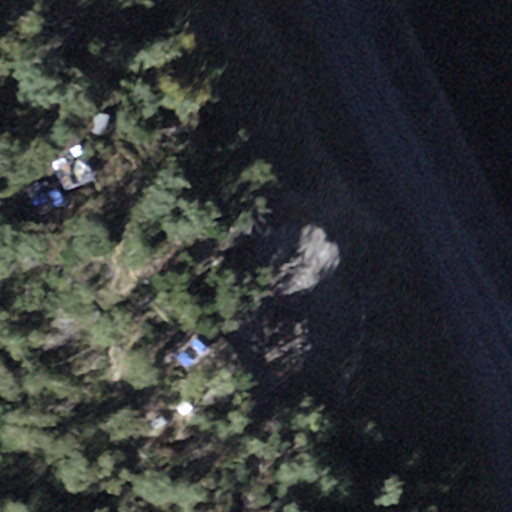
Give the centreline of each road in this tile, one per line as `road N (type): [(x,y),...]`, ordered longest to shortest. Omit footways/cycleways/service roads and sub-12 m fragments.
road 1 (primary): [(350,0),(511,324)]
road 2 (track): [(511,458),(496,292)]
